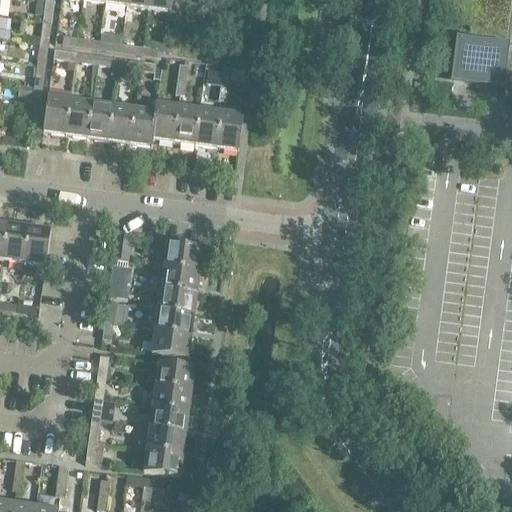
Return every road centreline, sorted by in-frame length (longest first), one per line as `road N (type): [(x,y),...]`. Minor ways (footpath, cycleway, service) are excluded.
road 1 (tertiary): [(328,232),(313,385),(318,411),(334,431)]
road 2 (tertiary): [(371,34),(352,84),(328,232)]
road 3 (tertiary): [(350,235),(372,86),(371,34)]
road 4 (tertiary): [(334,431),(350,235)]
road 5 (residential): [(63,369),(85,198)]
road 6 (residential): [(85,198),(230,218)]
